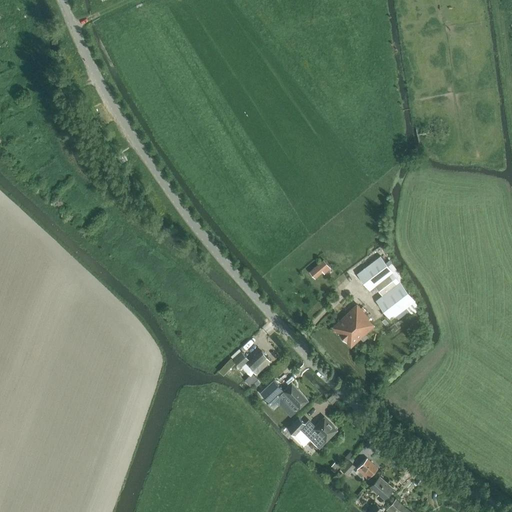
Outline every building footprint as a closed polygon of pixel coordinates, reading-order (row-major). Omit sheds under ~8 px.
[(397,284),(390,275),(394,272),(381,256),(358,273),(371,290),(375,286),(382,295),(376,299),(391,319),(416,300),(401,280),(397,284)] [(330,267),(324,260),(309,272),(315,279),(330,267)] [(369,319),(370,318),(358,305),(333,327),(352,347),(375,326),(369,319)] [(263,351),(249,364),(257,374),(271,361),(263,351)] [(241,367),(249,360),(243,353),(234,359),(237,362),(241,367)] [(231,358),(227,362),(232,367),(236,362),(231,358)] [(245,380),(250,386),(258,379),(253,373),(245,380)] [(274,381),(261,393),(269,402),(278,394),(282,390),(275,381),(274,381)] [(296,412),(309,400),(293,383),(284,392),(280,396),(296,412)] [(312,424),(319,418),(316,414),(308,420),(312,424)] [(319,433),(312,440),(320,448),(327,441),(338,429),(325,417),(314,429),(319,433)] [(295,435),(306,424),(300,418),(288,429),(295,435)] [(369,479),(379,468),(368,458),(358,469),(369,479)] [(347,475),(355,467),(349,461),(341,470),(347,475)] [(385,498),(394,488),(380,477),(372,486),(385,498)] [(412,511),(407,508),(397,499),(388,510),(389,511),(412,511)] [(383,509),(377,503),(369,511),(379,511),(381,511),(383,509)]
